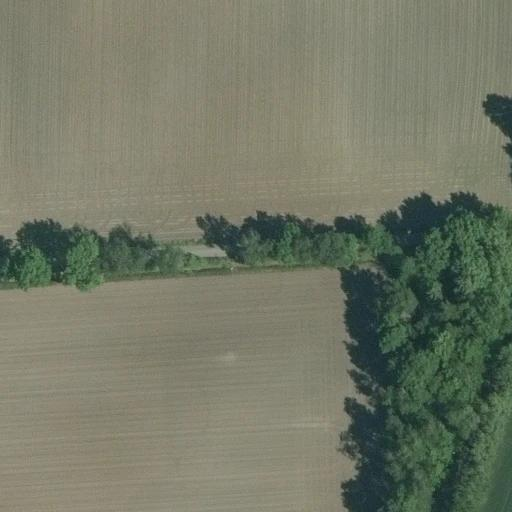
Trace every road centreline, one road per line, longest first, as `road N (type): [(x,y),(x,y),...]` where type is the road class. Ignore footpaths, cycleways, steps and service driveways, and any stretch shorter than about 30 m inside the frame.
road 1 (unclassified): [(511,244),(0,271)]
road 2 (unclassified): [(511,360),(452,511)]
